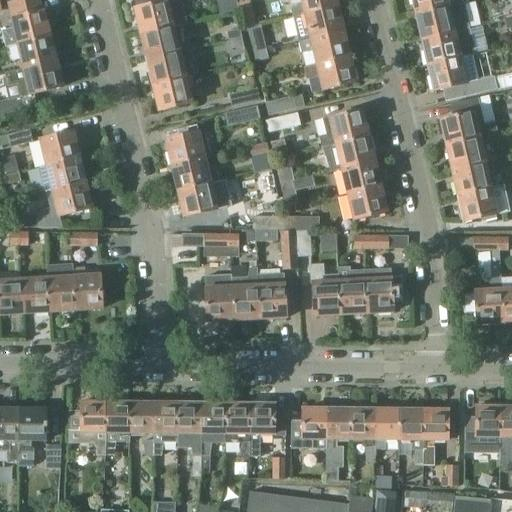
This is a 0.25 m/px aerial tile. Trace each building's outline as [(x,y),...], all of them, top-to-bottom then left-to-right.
[(7,48),(18,45),(49,37),(43,12),(40,0),(17,0),(8,2),(12,19),(14,27),(2,30),(4,37),(7,48)] [(135,9),(141,35),(173,27),(187,24),(181,0),(138,0),(140,7),(135,9)] [(235,0),(224,0),(228,14),(239,11),(235,0)] [(303,0),(303,1),(293,10),(295,17),(338,7),(335,0),(303,0)] [(413,0),(417,14),(449,7),(468,2),(467,0),(413,0)] [(338,7),(295,17),(298,32),(301,43),(344,32),(338,7)] [(423,39),(455,32),(449,7),(417,14),(423,39)] [(147,60),(179,52),(173,27),(141,35),(147,60)] [(231,40),(243,37),(241,29),(229,31),(231,40)] [(429,65),(473,55),(476,54),(470,29),(455,32),(423,39),(429,65)] [(344,32),(301,43),(303,54),(315,51),(318,64),(350,57),(344,32)] [(24,70),(56,63),(49,37),(18,45),(24,70)] [(233,49),(245,46),(243,37),(231,40),(233,49)] [(256,53),(268,50),(266,42),(254,44),(256,53)] [(257,62),(270,59),(268,50),(256,53),(257,62)] [(153,85),(185,77),(179,52),(147,60),(153,85)] [(479,80),(473,55),(429,65),(434,91),(443,89),(446,101),(497,89),(494,76),(479,80)] [(318,64),(307,67),(309,78),(321,75),(325,90),(356,82),(350,57),(318,64)] [(0,116),(37,107),(34,95),(62,87),(56,63),(24,70),(6,74),(9,85),(6,86),(9,99),(0,101),(0,116)] [(159,111),(191,104),(187,89),(193,88),(190,76),(185,77),(153,85),(159,111)] [(234,107),(262,101),(260,88),(231,95),(234,107)] [(270,115),(299,109),(296,96),(267,102),(270,115)] [(485,124),(479,98),(450,104),(453,117),(441,119),(447,145),(480,138),(498,133),(495,122),(485,124)] [(230,127),(262,119),(259,106),(227,114),(230,127)] [(323,147),(326,146),(338,144),(369,136),(364,112),(323,121),(326,136),(320,137),(323,147)] [(270,133),(302,125),(299,113),(267,120),(270,133)] [(0,150),(32,142),(29,130),(0,136),(0,150)] [(47,167),(79,159),(73,133),(41,140),(47,167)] [(172,166),(204,159),(198,134),(166,142),(172,166)] [(332,173),(344,170),(375,163),(369,136),(338,144),(326,146),(332,173)] [(453,171),(485,163),(480,138),(447,145),(453,171)] [(249,158),(271,153),(269,144),(247,149),(249,158)] [(53,192),(85,184),(79,159),(47,167),(53,192)] [(178,191),(210,184),(204,159),(172,166),(178,191)] [(350,196),(381,188),(375,163),(344,170),(350,196)] [(459,196),(491,188),(485,163),(453,171),(459,196)] [(283,183),(295,181),(293,172),(281,175),(283,183)] [(7,185),(20,182),(18,173),(5,176),(7,185)] [(285,192),(297,189),(295,181),(283,183),(285,192)] [(59,217),(91,210),(85,184),(53,192),(46,193),(50,209),(46,210),(43,211),(40,213),(39,216),(11,215),(14,228),(62,229),(59,217)] [(184,218),(216,211),(210,184),(178,191),(184,218)] [(499,219),(498,215),(507,213),(503,196),(506,195),(504,185),(491,188),(459,196),(465,222),(483,218),(484,222),(499,219)] [(356,221),(387,214),(381,188),(350,196),(356,221)] [(285,230),(286,217),(255,216),(254,230),(282,230),(285,230)] [(322,229),(322,217),(286,217),(285,230),(297,230),(310,231),(310,229),(322,229)] [(293,270),(300,269),(299,257),(297,230),(285,230),(282,230),(284,270),(293,270)] [(299,257),(313,257),(312,231),(310,231),(297,230),(299,257)] [(18,245),(18,233),(9,232),(9,245),(18,245)] [(27,245),(27,233),(18,233),(18,245),(27,245)] [(72,246),(72,234),(63,233),(62,246),(72,246)] [(97,247),(98,234),(72,234),(72,246),(97,247)] [(229,247),(230,234),(184,234),(183,247),(229,247)] [(239,247),(239,234),(230,234),(229,247),(239,247)] [(363,249),(363,235),(355,235),(355,249),(363,249)] [(388,249),(388,236),(363,235),(363,249),(388,249)] [(505,323),(502,278),(499,251),(499,238),(473,238),(473,250),(489,250),(492,291),(476,292),(476,293),(464,293),(465,314),(477,313),(478,325),(505,323)] [(499,251),(508,251),(508,238),(499,238),(499,251)] [(313,269),(311,269),(312,283),(313,282),(315,316),(341,314),(339,274),(324,275),(323,264),(313,265),(313,269)] [(340,274),(339,274),(341,314),(367,313),(365,280),(365,273),(365,266),(352,267),(340,268),(340,274)] [(234,319),(261,317),(259,275),(258,268),(251,269),(248,277),(231,278),(234,319)] [(22,280),(21,270),(0,271),(0,315),(25,314),(23,280),(22,280)] [(85,273),(85,270),(74,270),(75,277),(77,310),(103,309),(101,272),(85,273)] [(392,272),(365,273),(365,280),(367,313),(394,312),(392,272)] [(261,317),(286,316),(284,274),(259,275),(261,317)] [(207,320),(234,319),(231,278),(231,275),(205,277),(206,288),(207,320)] [(50,312),(77,310),(75,277),(48,279),(50,312)] [(505,323),(511,322),(511,277),(502,278),(505,323)] [(25,314),(50,312),(48,279),(23,280),(25,314)] [(124,334),(124,322),(115,322),(115,334),(124,334)] [(475,407),(475,438),(490,438),(490,448),(493,470),(500,470),(500,468),(501,407),(488,407),(486,403),(478,403),(476,407),(475,407)] [(104,457),(104,404),(80,404),(80,417),(70,417),(69,445),(94,445),(96,457),(104,457)] [(128,444),(128,435),(128,404),(104,404),(104,457),(112,457),(116,444),(128,444)] [(152,435),(152,404),(128,404),(128,435),(152,435)] [(160,457),(162,444),(176,443),(176,435),(176,404),(152,404),(152,435),(152,442),(152,457),(160,457)] [(200,479),(200,405),(176,404),(176,435),(190,435),(190,443),(192,459),(192,479),(200,479)] [(209,475),(209,458),(211,444),(224,444),(225,405),(200,405),(200,479),(200,480),(208,480),(208,475),(209,475)] [(249,458),(249,405),(225,405),(224,444),(238,444),(240,458),(249,458)] [(249,458),(260,458),(260,442),(259,435),(273,435),(273,405),(249,405),(249,458)] [(351,409),(351,440),(375,440),(375,409),(367,409),(366,405),(355,405),(354,409),(351,409)] [(511,407),(501,407),(500,468),(511,468),(511,407)] [(292,421),(290,449),(326,450),(326,409),(303,409),(303,421),(292,421)] [(326,409),(326,450),(326,463),(326,482),(338,482),(338,469),(343,469),(343,448),(336,448),(336,440),(351,440),(351,409),(326,409)] [(399,410),(375,409),(375,440),(375,448),(375,451),(376,451),(386,451),(386,440),(399,440),(399,410)] [(18,461),(18,410),(0,410),(0,451),(7,452),(6,460),(18,461)] [(45,440),(46,411),(18,410),(18,461),(28,461),(28,440),(45,440)] [(399,410),(399,440),(412,440),(412,451),(413,451),(415,463),(423,463),(423,410),(399,410)] [(447,410),(423,410),(423,463),(423,466),(431,466),(434,466),(434,449),(434,440),(447,440),(447,410)] [(144,459),(152,459),(152,457),(152,442),(142,443),(144,459)] [(47,445),(46,470),(60,470),(61,445),(60,445),(47,445)] [(375,448),(365,449),(367,466),(376,465),(376,451),(375,451),(375,448)] [(272,482),(285,482),(285,460),(272,460),(272,482)] [(460,488),(460,466),(446,466),(446,488),(460,488)] [(391,490),(392,478),(376,477),(375,490),(391,490)] [(394,511),(396,493),(377,491),(374,511),(394,511)] [(404,494),(404,506),(421,508),(429,508),(429,510),(453,511),(454,494),(404,491),(404,494)] [(259,511),(261,494),(249,493),(246,511),(259,511)] [(271,511),(274,496),(261,494),(259,511),(271,511)] [(489,511),(491,499),(455,495),(453,511),(489,511)] [(274,496),(271,511),(283,511),(285,497),(274,496)] [(285,497),(283,511),(295,511),(297,499),(285,497)] [(371,511),(373,500),(350,497),(349,505),(347,511),(371,511)] [(297,499),(295,511),(307,511),(309,500),(297,499)] [(511,511),(511,500),(491,499),(489,511),(511,511)] [(309,500),(307,511),(319,511),(321,502),(309,500)] [(321,502),(319,511),(331,511),(333,503),(321,502)] [(333,503),(331,511),(347,511),(349,505),(333,503)]
